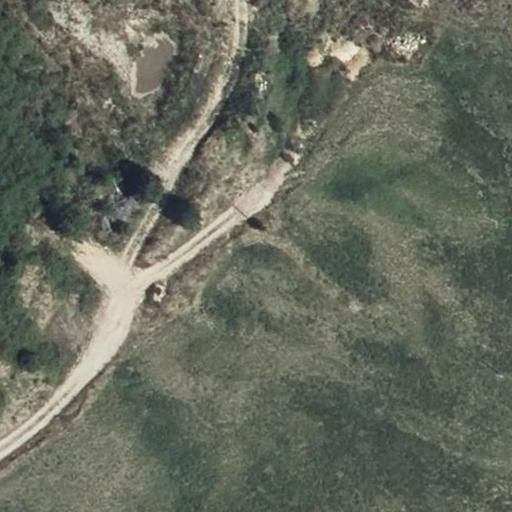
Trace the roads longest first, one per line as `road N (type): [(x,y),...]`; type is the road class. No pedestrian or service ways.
road 1 (track): [(368,29),(286,166),(240,217),(130,299),(47,420),(0,452)]
road 2 (track): [(234,41),(130,299)]
